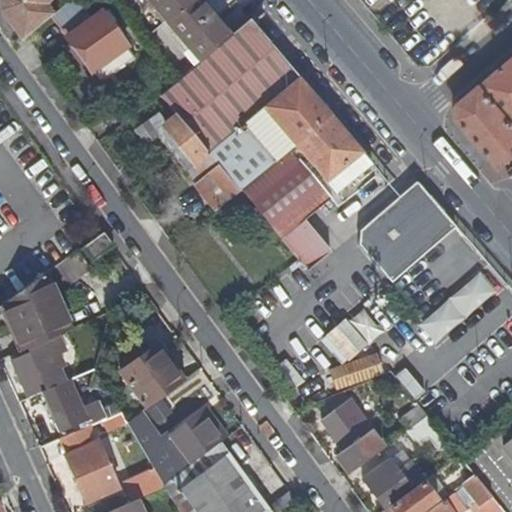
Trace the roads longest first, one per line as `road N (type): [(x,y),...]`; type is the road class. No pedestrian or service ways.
road 1 (residential): [(0,54),(335,511)]
road 2 (primary): [(408,116),(511,235)]
road 3 (primary): [(309,0),(408,116)]
road 4 (residential): [(511,31),(408,116)]
